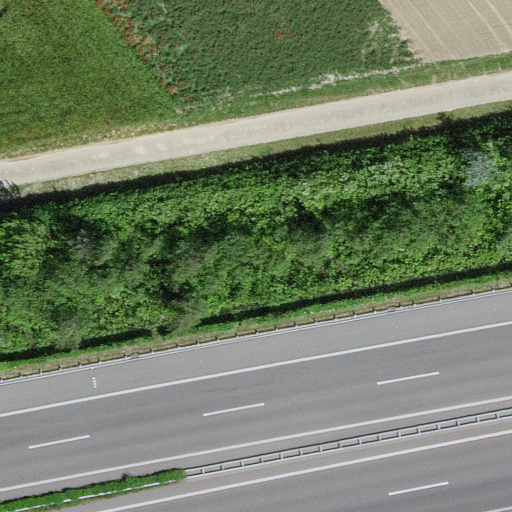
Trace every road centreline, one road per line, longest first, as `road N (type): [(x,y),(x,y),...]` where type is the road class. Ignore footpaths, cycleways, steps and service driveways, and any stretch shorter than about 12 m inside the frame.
road 1 (motorway): [(511,359),(0,453)]
road 2 (track): [(0,175),(511,85)]
road 3 (motorway): [(301,511),(511,470)]
